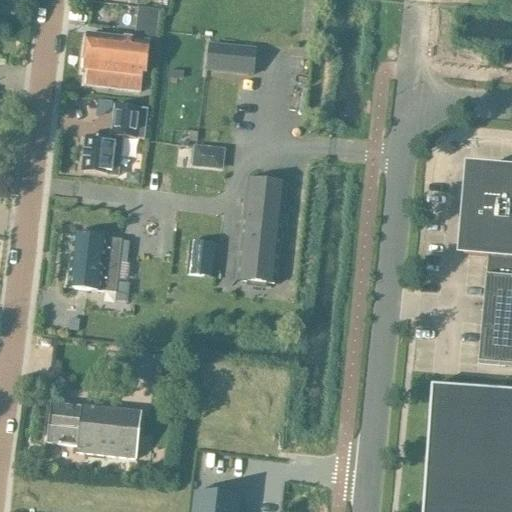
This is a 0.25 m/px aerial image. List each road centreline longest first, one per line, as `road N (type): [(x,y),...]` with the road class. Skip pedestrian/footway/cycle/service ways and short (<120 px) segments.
road 1 (unclassified): [(363,511),(408,97),(511,106)]
road 2 (unclassified): [(0,427),(50,0)]
